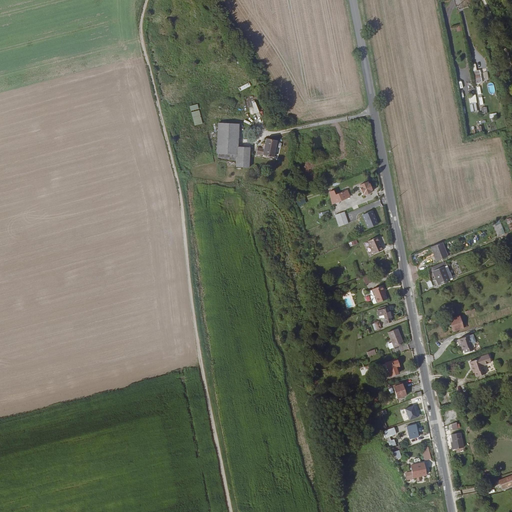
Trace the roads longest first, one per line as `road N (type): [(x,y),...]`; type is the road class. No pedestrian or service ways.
road 1 (track): [(230,511),(177,180),(138,25),(146,0)]
road 2 (tertiary): [(452,511),(351,0)]
